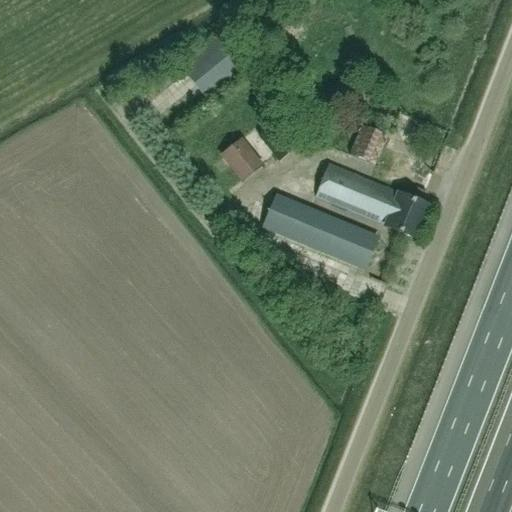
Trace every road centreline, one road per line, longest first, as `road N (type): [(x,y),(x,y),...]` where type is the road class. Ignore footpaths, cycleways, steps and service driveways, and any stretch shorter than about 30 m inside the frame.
road 1 (unclassified): [(332,511),(511,50)]
road 2 (motorway): [(511,292),(426,511)]
